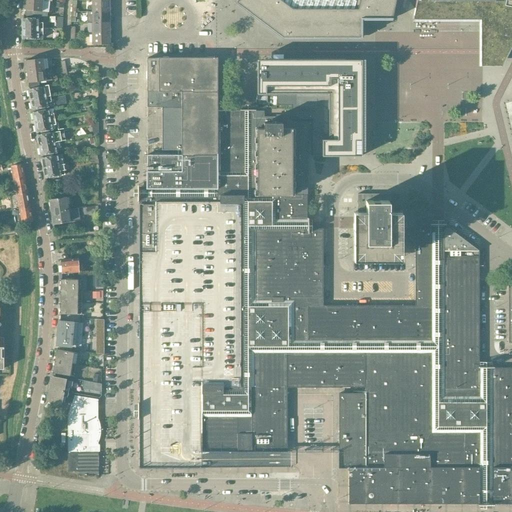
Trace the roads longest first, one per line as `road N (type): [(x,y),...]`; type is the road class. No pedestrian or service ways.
road 1 (residential): [(10,511),(46,312),(42,226),(9,52),(11,0)]
road 2 (residential): [(121,413),(121,36)]
road 3 (unclassified): [(511,255),(402,178),(336,179)]
road 4 (unclassified): [(298,459),(187,459),(187,375)]
road 5 (unclassified): [(125,476),(144,484),(308,486)]
